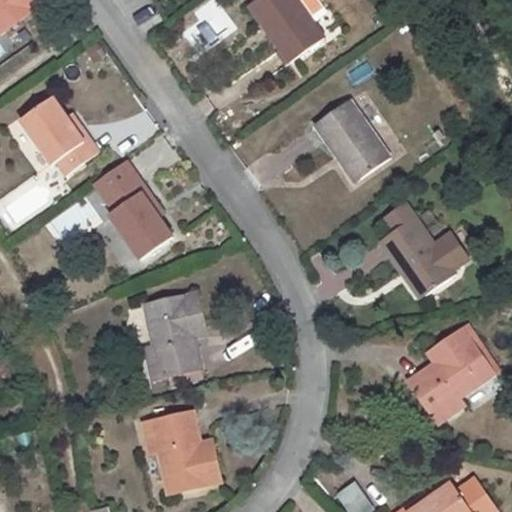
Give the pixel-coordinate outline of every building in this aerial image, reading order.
[(47,4),(43,0),(0,0),(0,32),(2,36),(47,4)] [(320,0),(259,0),(256,2),(277,33),(271,37),(292,65),(327,40),(316,24),(330,14),(320,0)] [(256,2),(250,6),(271,37),(277,33),(256,2)] [(55,99),(23,121),(56,166),(60,163),(69,176),(100,153),(82,127),(77,130),(69,118),(55,99)] [(352,101),(316,125),(335,154),(341,149),(362,180),(393,159),(352,101)] [(74,115),(69,118),(77,130),(82,127),(74,115)] [(341,149),(335,154),(357,184),(362,180),(341,149)] [(114,176),(101,185),(110,197),(122,188),(114,176)] [(110,197),(107,199),(116,213),(112,216),(143,261),(175,239),(161,219),(153,208),(158,204),(139,177),(122,188),(110,197)] [(158,204),(153,208),(161,219),(165,215),(158,204)] [(418,217),(382,242),(402,270),(408,266),(428,296),(458,275),(418,217)] [(408,266),(402,270),(424,300),(428,296),(408,266)] [(197,339),(196,333),(207,330),(199,295),(147,307),(155,348),(147,350),(153,383),(204,371),(197,339)] [(471,324),(464,329),(496,374),(503,370),(471,324)] [(466,405),(462,399),(496,374),(464,329),(435,350),(442,360),(410,383),(440,425),(466,405)] [(207,330),(196,333),(197,339),(209,337),(207,330)] [(435,350),(430,354),(436,364),(442,360),(435,350)] [(195,413),(145,424),(152,455),(161,453),(171,495),(223,483),(215,448),(203,450),(202,442),(195,413)] [(214,439),(202,442),(203,450),(215,448),(214,439)] [(335,496),(348,511),(368,511),(374,507),(352,481),(335,496)] [(419,499),(400,511),(473,511),(453,482),(422,504),(419,499)] [(431,492),(419,499),(422,504),(433,495),(431,492)]
